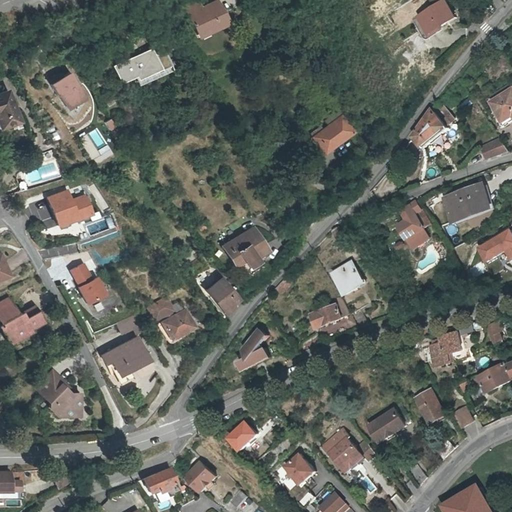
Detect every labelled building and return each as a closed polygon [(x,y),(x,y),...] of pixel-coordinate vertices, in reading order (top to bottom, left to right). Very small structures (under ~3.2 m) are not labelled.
[(182,0),(175,4),(191,29),(201,23),(202,26),(221,15),(211,0),(199,0),(192,4),(189,0),(182,0)] [(442,0),(434,5),(420,13),(431,30),(455,15),(445,0),(442,0)] [(423,35),(431,30),(420,13),(413,18),(423,35)] [(117,83),(137,74),(157,65),(158,64),(154,56),(152,57),(148,47),(108,65),(117,83)] [(75,86),(66,72),(58,77),(56,79),(53,75),(46,79),(48,84),(47,84),(53,94),(54,93),(64,109),(76,101),(72,88),(75,86)] [(511,84),(511,85),(488,99),(502,121),(511,115),(511,84)] [(75,86),(72,88),(76,101),(82,98),(75,86)] [(9,91),(0,93),(0,124),(17,120),(9,91)] [(446,122),(454,116),(438,99),(432,107),(413,134),(424,145),(448,125),(446,122)] [(338,114),(310,137),(323,152),(350,130),(338,114)] [(101,155),(110,149),(97,127),(87,133),(101,155)] [(500,136),(483,146),(488,158),(510,149),(500,136)] [(485,182),(447,196),(455,218),(493,203),(485,182)] [(57,184),(39,191),(51,219),(82,206),(75,187),(62,193),(57,184)] [(402,208),(408,218),(412,225),(404,230),(412,243),(429,233),(426,226),(432,222),(417,199),(402,208)] [(108,216),(93,222),(97,233),(112,228),(108,216)] [(412,225),(408,218),(400,224),(404,230),(412,225)] [(330,229),(336,238),(343,234),(338,225),(330,229)] [(253,228),(222,246),(236,268),(243,263),(245,266),(267,251),(253,228)] [(511,229),(479,248),(489,265),(508,254),(511,260),(511,229)] [(412,243),(414,246),(431,235),(429,233),(412,243)] [(105,297),(89,261),(69,270),(86,306),(105,297)] [(352,261),(333,273),(346,292),(365,280),(352,261)] [(288,277),(276,288),(281,294),(294,283),(288,277)] [(219,307),(216,309),(224,318),(240,298),(236,293),(233,295),(220,279),(205,290),(219,307)] [(43,314),(37,305),(25,312),(21,306),(17,309),(7,292),(0,296),(0,315),(5,313),(7,316),(0,320),(6,331),(13,326),(18,333),(33,324),(31,321),(43,314)] [(317,326),(351,312),(339,294),(327,300),(329,305),(312,313),(317,326)] [(157,317),(159,321),(170,315),(168,311),(171,309),(164,296),(145,307),(152,319),(157,317)] [(33,299),(21,306),(25,312),(37,305),(33,299)] [(170,315),(159,321),(168,338),(191,326),(182,308),(170,315)] [(359,308),(351,312),(359,325),(368,322),(359,308)] [(133,332),(140,328),(138,325),(131,312),(113,322),(118,332),(130,325),(133,332)] [(500,318),(488,324),(495,339),(502,336),(499,328),(504,326),(500,318)] [(13,326),(6,331),(11,338),(18,333),(13,326)] [(268,333),(257,326),(231,362),(236,371),(240,369),(242,372),(271,356),(265,346),(254,352),(268,333)] [(443,340),(434,343),(432,344),(437,365),(446,362),(470,356),(468,347),(463,348),(459,331),(442,335),(443,340)] [(443,340),(442,335),(431,339),(432,344),(434,343),(443,340)] [(100,356),(106,368),(112,366),(118,376),(148,361),(136,337),(100,356)] [(482,384),(485,382),(489,389),(511,377),(511,372),(506,361),(477,376),(482,384)] [(76,416),(85,416),(84,400),(79,400),(57,378),(39,395),(54,412),(52,415),(64,422),(76,421),(76,416)] [(431,389),(417,398),(433,423),(447,413),(431,389)] [(381,442),(389,437),(397,432),(409,425),(395,403),(386,408),(389,413),(370,425),(381,442)] [(462,425),(474,417),(465,403),(453,411),(462,425)] [(247,420),(230,435),(242,446),(258,431),(247,420)] [(348,438),(350,437),(343,429),(324,446),(331,454),(348,438)] [(346,470),(348,469),(356,461),(357,461),(359,463),(366,457),(357,448),(348,438),(331,454),(346,470)] [(357,448),(366,457),(370,462),(378,454),(367,439),(357,448)] [(300,451),(284,465),(302,486),(318,472),(300,451)] [(202,490),(216,475),(200,461),(186,476),(202,490)] [(350,471),(358,464),(356,461),(348,469),(350,471)] [(428,473),(418,462),(410,468),(421,481),(428,473)] [(142,477),(147,490),(172,479),(167,466),(142,477)] [(0,488),(7,489),(7,486),(15,486),(15,480),(7,480),(8,469),(0,469),(0,488)] [(16,469),(9,469),(8,469),(7,480),(15,480),(16,469)] [(64,477),(54,483),(58,490),(68,484),(64,477)] [(497,511),(485,490),(451,510),(452,511),(497,511)] [(335,492),(318,510),(319,511),(347,511),(351,508),(335,492)]
